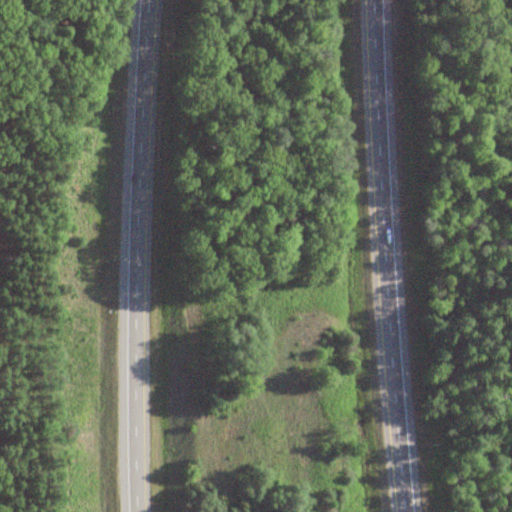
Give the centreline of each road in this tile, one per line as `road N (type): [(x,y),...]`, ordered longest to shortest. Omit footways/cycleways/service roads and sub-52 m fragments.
road 1 (motorway): [(405,511),(385,326),(371,0)]
road 2 (motorway): [(132,0),(121,276),(125,511)]
